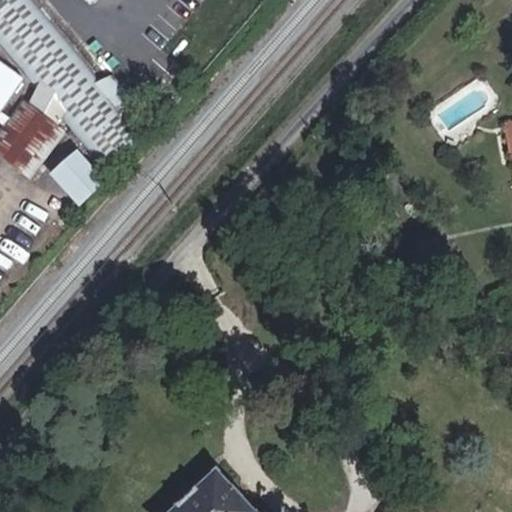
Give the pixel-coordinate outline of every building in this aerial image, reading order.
[(126,111),(100,80),(34,0),(3,0),(0,5),(0,43),(37,87),(29,104),(22,99),(0,127),(0,154),(31,178),(66,133),(57,124),(61,121),(107,171),(147,136),(126,111)] [(0,127),(22,99),(28,89),(7,74),(11,69),(0,61),(0,127)] [(136,106),(145,101),(116,76),(111,77),(136,106)] [(126,111),(136,106),(111,77),(100,80),(126,111)] [(82,202),(102,185),(75,157),(55,173),(82,202)] [(462,278),(433,237),(423,244),(439,265),(430,271),(437,281),(443,277),(450,287),(462,278)] [(423,244),(411,253),(426,274),(430,271),(439,265),(423,244)] [(174,511),(253,511),(218,473),(174,511)] [(423,511),(410,499),(396,511),(423,511)]
